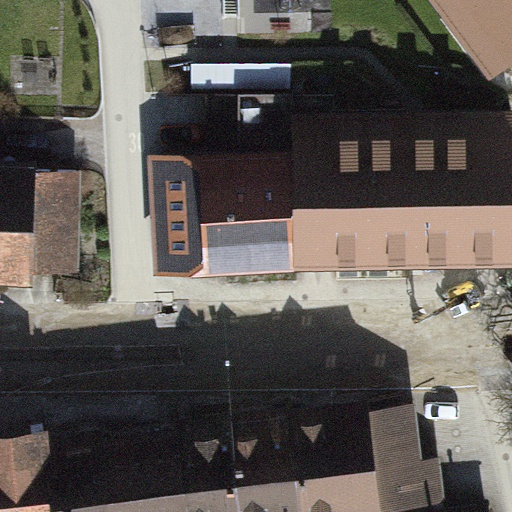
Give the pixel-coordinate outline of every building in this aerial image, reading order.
[(511,0),(431,0),(487,75),(511,56),(511,0)] [(289,110),(287,65),(246,66),(249,144),(154,148),(158,266),(293,262),(289,110)] [(511,103),(289,110),(293,262),(511,256),(511,103)] [(0,275),(33,276),(33,259),(74,260),(77,166),(30,165),(31,156),(0,155),(0,275)] [(425,386),(0,422),(0,511),(402,511),(436,509),(425,386)]
